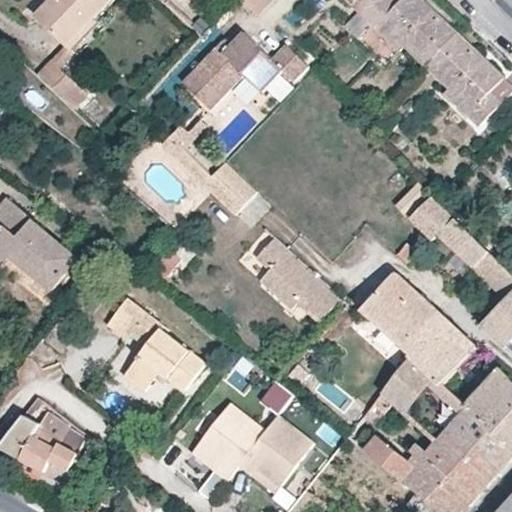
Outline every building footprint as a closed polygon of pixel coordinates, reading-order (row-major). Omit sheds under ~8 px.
[(97,18),(114,0),(52,0),(38,16),(69,45),(70,46),(97,18)] [(266,7),(273,0),(244,0),(259,15),(266,7)] [(358,0),(359,1),(355,5),(361,11),(366,16),(381,0),(358,0)] [(372,21),(378,28),(383,23),(406,45),(429,67),(460,34),(424,0),(404,0),(402,3),(398,0),(381,0),(366,16),(372,21)] [(264,21),(272,12),(266,7),(259,15),(264,21)] [(366,16),(361,11),(346,26),(352,31),(366,16)] [(357,37),(372,21),(366,16),(352,31),(357,37)] [(75,51),(102,23),(97,18),(70,46),(75,51)] [(406,45),(383,23),(378,28),(401,49),(406,45)] [(274,60),(246,34),(234,47),(225,57),(219,50),(186,86),(215,112),(247,77),(266,94),(286,72),(297,82),(310,67),(289,45),(288,45),(274,60)] [(511,95),(511,83),(460,34),(429,67),(451,88),(475,111),(470,115),(482,127),(511,95)] [(0,68),(16,52),(11,47),(3,40),(2,39),(0,41),(0,68)] [(234,47),(228,41),(219,50),(225,57),(234,47)] [(63,68),(77,53),(75,51),(70,46),(69,45),(54,60),(63,68)] [(63,68),(54,60),(40,76),(75,109),(90,95),(63,68)] [(475,111),(451,88),(446,93),(470,115),(475,111)] [(213,177),(172,137),(163,145),(205,186),(213,177)] [(97,158),(111,143),(107,139),(93,155),(97,158)] [(227,163),(205,186),(236,216),(258,193),(227,163)] [(411,216),(433,194),(422,183),(400,205),(411,216)] [(442,235),(458,218),(433,194),(411,216),(436,241),(442,235)] [(81,259),(35,220),(36,218),(10,198),(0,209),(0,265),(4,269),(14,258),(55,291),(70,273),(81,259)] [(493,252),(458,218),(442,235),(477,269),(493,252)] [(423,255),(415,248),(421,240),(416,235),(398,255),(411,267),(423,255)] [(190,263),(201,249),(187,238),(176,252),(190,263)] [(344,300),(277,239),(259,258),(273,270),(263,281),(294,309),(300,303),(322,323),(344,300)] [(169,257),(175,250),(168,244),(142,275),(149,281),(169,257)] [(176,252),(176,251),(175,250),(169,257),(184,270),(190,263),(176,252)] [(511,297),(511,271),(493,252),(477,269),(504,293),(510,299),(511,297)] [(75,277),(86,263),(81,259),(70,273),(75,277)] [(407,349),(441,311),(401,274),(400,273),(397,273),(396,274),(364,311),(407,349)] [(493,317),(510,299),(504,293),(487,311),(493,317)] [(511,297),(510,299),(493,317),(486,324),(485,325),(485,326),(511,351),(511,297)] [(209,363),(163,329),(166,326),(130,298),(109,325),(130,341),(136,333),(140,327),(156,338),(151,345),(127,376),(147,392),(158,378),(162,373),(187,392),(209,363)] [(482,349),(441,311),(407,349),(414,355),(432,372),(445,385),(446,386),(482,349)] [(59,318),(42,339),(62,355),(79,334),(59,318)] [(156,338),(140,327),(136,333),(151,345),(156,338)] [(409,354),(380,328),(363,346),(392,373),(409,354)] [(93,339),(99,357),(119,350),(113,332),(93,339)] [(428,378),(432,372),(414,355),(384,393),(396,404),(402,409),(428,378)] [(511,376),(503,368),(469,406),(469,407),(500,434),(511,446),(511,376)] [(467,405),(446,386),(445,385),(432,372),(428,378),(465,412),(469,407),(467,405)] [(167,385),(171,380),(162,373),(158,378),(167,385)] [(281,415),(292,402),(283,394),(287,388),(279,381),(263,401),(281,415)] [(283,394),(292,402),(297,396),(287,388),(283,394)] [(396,404),(384,393),(366,417),(379,427),(396,404)] [(34,420),(46,402),(41,397),(26,416),(34,420)] [(242,465),(269,431),(233,403),(197,448),(222,467),(218,472),(230,481),(242,466),(242,465)] [(511,462),(511,446),(500,434),(469,407),(448,432),(500,476),(511,462)] [(65,442),(73,426),(50,411),(44,424),(41,428),(65,442)] [(82,454),(64,445),(65,442),(41,428),(44,424),(34,420),(26,416),(1,448),(23,460),(48,473),(47,476),(65,485),(82,454)] [(282,489),(317,444),(281,416),(269,431),(242,465),(242,466),(254,475),(257,470),(282,489)] [(500,476),(448,432),(439,443),(431,452),(420,444),(413,452),(418,456),(414,461),(380,435),(367,451),(408,484),(415,490),(443,511),(473,505),(500,476)] [(222,467),(197,448),(194,453),(218,472),(222,467)] [(48,473),(23,460),(18,469),(41,481),(42,478),(63,489),(65,485),(47,476),(48,473)] [(282,489),(257,470),(254,475),(278,494),(282,489)] [(442,511),(443,511),(415,490),(406,502),(418,511),(442,511)] [(511,511),(511,502),(502,511),(511,511)]
